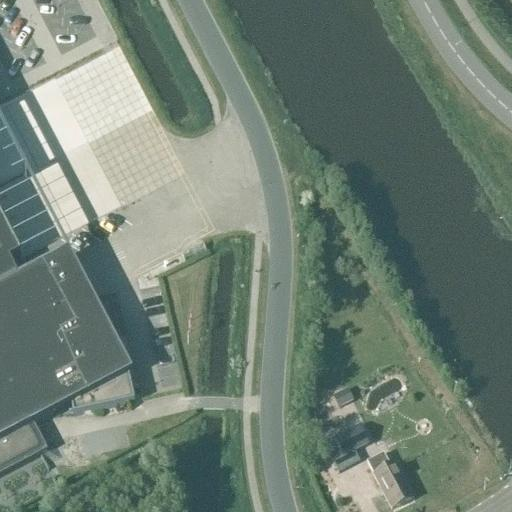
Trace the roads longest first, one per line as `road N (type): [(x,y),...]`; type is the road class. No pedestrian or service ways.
road 1 (unclassified): [(283,511),(269,424),(278,237),(248,126),(183,0)]
road 2 (tertiary): [(511,113),(468,70),(422,0)]
